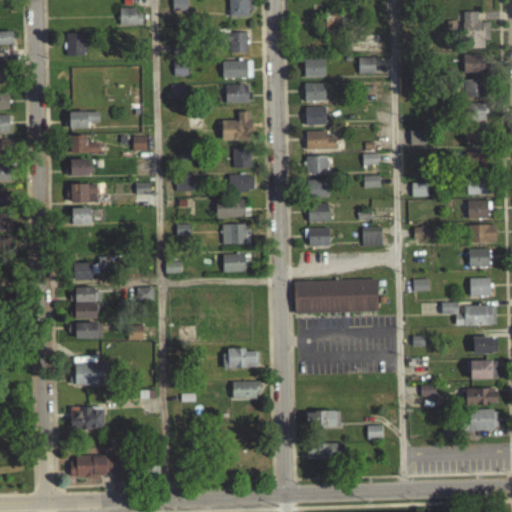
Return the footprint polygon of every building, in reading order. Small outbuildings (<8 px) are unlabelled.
[(248,23),(248,0),(227,1),(227,24),(248,23)] [(170,19),(186,19),(185,3),(169,3),(170,19)] [(117,16),(118,32),(140,32),(140,16),(117,16)] [(486,29),(476,29),(475,19),(461,19),(461,55),(486,54),(486,29)] [(11,38),(0,38),(0,51),(11,52),(11,38)] [(64,62),(82,62),(82,39),(63,40),(64,62)] [(228,59),(245,59),(245,39),(219,39),(219,49),(228,49),(228,59)] [(462,52),(482,51),(482,69),(462,70),(462,52)] [(303,57),(322,56),(323,74),(303,74),(303,57)] [(461,61),(461,80),(483,79),(483,61),(461,61)] [(373,81),(373,64),(356,64),(356,80),(373,81)] [(322,65),(302,66),(302,84),(323,83),(322,65)] [(171,68),(171,83),(186,83),(185,68),(171,68)] [(463,76),(483,76),(483,93),(463,94),(463,76)] [(303,81),(323,80),(323,97),(304,98),(303,81)] [(481,86),(462,86),(461,104),(481,104),(481,86)] [(323,107),(323,89),(302,90),(302,108),(323,107)] [(183,91),(170,91),(169,111),(182,112),(183,91)] [(224,109),(248,109),(247,91),(223,92),(224,109)] [(464,101),(484,100),(484,118),(464,119),(464,101)] [(304,105),(323,104),(324,122),(304,122),(304,105)] [(68,110),(86,109),(87,125),(69,126),(68,110)] [(486,110),(461,110),(462,129),(486,129),(486,110)] [(303,132),(324,131),(323,113),(302,114),(303,132)] [(98,118),(67,119),(67,135),(86,135),(86,129),(98,129),(98,118)] [(219,128),(219,146),(249,146),(249,118),(235,118),(235,128),(219,128)] [(8,122),(0,121),(0,139),(7,140),(8,122)] [(464,125),(484,125),(484,142),(464,143),(464,125)] [(408,126),(424,126),(424,141),(409,142),(408,126)] [(305,129),(324,128),(325,146),(305,146),(305,129)] [(463,152),(485,152),(484,135),(463,135),(463,152)] [(408,136),(408,157),(425,157),(426,137),(408,136)] [(0,137),(8,137),(9,154),(0,154),(0,137)] [(324,138),(304,138),(304,156),(334,155),(334,143),(324,144),(324,138)] [(68,159),(96,159),(96,150),(83,150),(83,143),(68,143),(68,159)] [(130,143),(130,158),(144,158),(144,143),(130,143)] [(464,149),(484,149),(485,166),(465,167),(464,149)] [(360,151),(377,150),(377,162),(361,163),(360,151)] [(305,154),(324,153),(325,171),(306,171),(305,154)] [(192,154),(177,155),(178,168),(193,167),(192,154)] [(249,174),(249,155),(230,155),(230,174),(249,174)] [(68,158),(86,157),(87,173),(69,174),(68,158)] [(0,160),(9,160),(10,177),(0,177),(0,160)] [(361,172),(375,172),(375,160),(360,161),(361,172)] [(326,162),(303,163),(304,181),(326,180),(326,162)] [(88,166),(68,166),(68,183),(88,182),(88,166)] [(0,188),(9,189),(10,170),(0,169),(0,188)] [(361,173),(378,173),(378,185),(362,185),(361,173)] [(465,174),(485,173),(486,191),(465,191),(465,174)] [(306,177),(325,177),(326,194),(306,195),(306,177)] [(410,178),(426,178),(426,193),(411,194),(410,178)] [(226,182),(226,198),(251,197),(251,181),(226,182)] [(378,183),(361,182),(361,195),(378,195),(378,183)] [(174,198),(192,197),(192,183),(173,183),(174,198)] [(486,201),(485,183),(464,184),(465,201),(486,201)] [(326,204),(325,186),(304,187),(305,205),(326,204)] [(149,190),(133,189),(133,201),(149,201),(149,190)] [(410,204),(425,203),(425,189),(409,190),(410,204)] [(0,190),(9,190),(9,204),(0,204),(0,190)] [(68,210),(95,209),(94,191),(68,191),(68,210)] [(8,199),(0,198),(0,213),(9,214),(8,199)] [(466,199),(486,198),(487,216),(467,216),(466,199)] [(307,202),(326,201),(326,219),(307,219),(307,202)] [(70,206),(88,206),(88,222),(70,223),(70,206)] [(214,206),(213,224),(248,225),(248,215),(242,215),(243,206),(214,206)] [(465,225),(488,225),(487,208),(465,208),(465,225)] [(0,211),(10,211),(11,228),(0,228),(0,211)] [(88,231),(88,215),(69,215),(69,232),(88,231)] [(102,216),(89,216),(89,228),(101,228),(102,216)] [(10,221),(0,220),(0,239),(10,239),(10,221)] [(467,223),(493,222),(494,239),(468,240),(467,223)] [(364,224),(379,224),(380,239),(364,240),(364,224)] [(307,226),(326,225),(327,243),(308,243),(307,226)] [(247,231),(219,231),(220,251),(247,251),(247,231)] [(493,231),(465,232),(466,250),(494,249),(493,231)] [(411,246),(427,246),(428,233),(411,233),(411,246)] [(0,234),(10,234),(11,251),(0,251),(0,234)] [(380,253),(379,234),(359,234),(360,253),(380,253)] [(304,253),(327,252),(326,235),(304,235),(304,253)] [(467,247),(487,246),(487,264),(467,264),(467,247)] [(467,274),(487,273),(487,256),(466,256),(467,274)] [(248,260),(220,261),(221,279),(248,278),(248,260)] [(178,269),(163,268),(163,280),(178,280),(178,269)] [(71,270),(71,287),(90,286),(90,279),(104,278),(104,269),(71,270)] [(468,275),(488,275),(488,292),(468,293),(468,275)] [(488,303),(487,285),(467,285),(467,303),(488,303)] [(292,320),(376,318),(375,286),(291,288),(292,320)] [(410,286),(411,298),(427,298),(426,286),(410,286)] [(134,294),(134,308),(151,307),(151,294),(134,294)] [(68,295),(68,308),(98,309),(98,295),(68,295)] [(456,321),(455,309),(439,309),(439,321),(456,321)] [(72,326),(95,326),(95,310),(72,310),(72,326)] [(493,312),(462,312),(462,332),(493,331),(493,312)] [(72,346),(99,345),(99,329),(72,330),(72,346)] [(140,332),(126,332),(126,347),(140,347),(140,332)] [(470,344),(471,361),(495,360),(494,343),(470,344)] [(222,356),(222,374),(257,375),(257,356),(222,356)] [(469,360),(489,359),(490,377),(470,378),(469,360)] [(72,393),(102,392),(101,370),(72,371),(72,393)] [(230,406),(257,405),(257,388),(230,389),(230,406)] [(433,404),(433,392),(418,392),(417,404),(433,404)] [(464,412),(495,411),(494,395),(463,396),(464,412)] [(102,435),(101,413),(68,414),(68,436),(102,435)] [(495,437),(494,416),(459,417),(460,438),(495,437)] [(337,418),(303,418),(304,435),(338,434),(337,418)] [(380,432),(365,433),(365,446),(380,446),(380,432)] [(336,451),(306,451),(305,466),(336,466),(336,451)] [(68,483),(110,482),(109,463),(68,463),(68,483)] [(157,481),(157,470),(145,470),(145,481),(157,481)]
